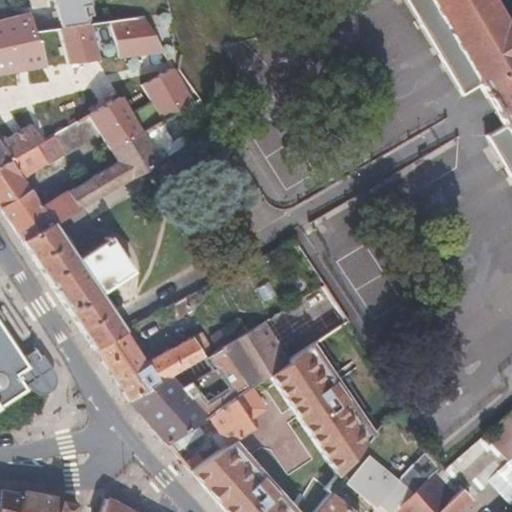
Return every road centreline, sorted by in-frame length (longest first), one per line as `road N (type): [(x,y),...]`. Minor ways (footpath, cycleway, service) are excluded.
road 1 (residential): [(129,437),(0,247)]
road 2 (residential): [(6,462),(70,462),(129,437)]
